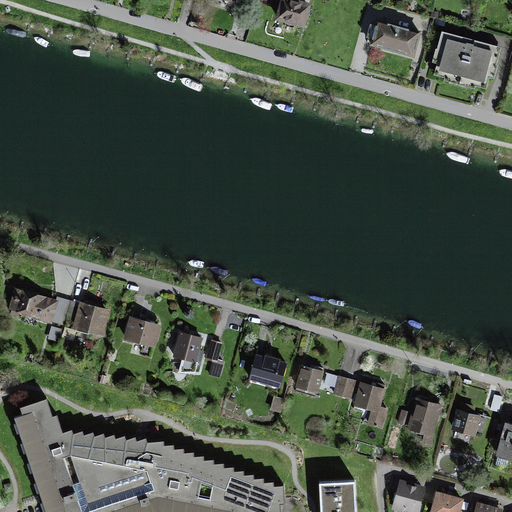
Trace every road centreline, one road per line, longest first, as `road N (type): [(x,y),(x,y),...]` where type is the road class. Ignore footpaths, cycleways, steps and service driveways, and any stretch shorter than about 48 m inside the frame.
road 1 (residential): [(511,385),(0,240)]
road 2 (residential): [(181,31),(511,123)]
road 3 (residential): [(383,511),(381,471),(389,468),(511,502)]
